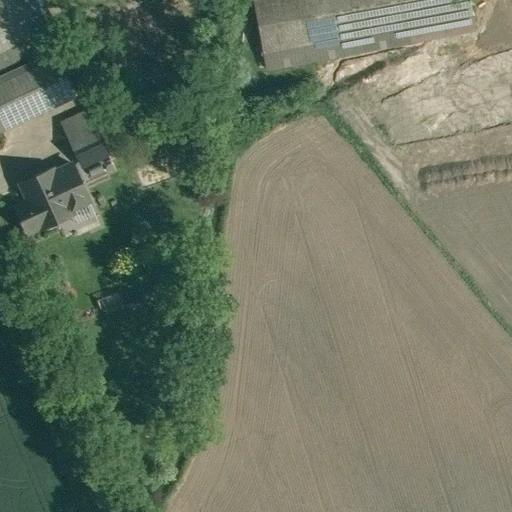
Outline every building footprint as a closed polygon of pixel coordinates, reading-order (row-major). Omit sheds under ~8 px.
[(19,0),(0,0),(0,50),(36,34),(19,0)] [(255,0),(267,67),(475,29),(469,0),(255,0)] [(55,51),(0,76),(0,130),(75,94),(55,51)] [(93,53),(76,60),(87,85),(104,78),(93,53)] [(98,129),(73,140),(84,164),(109,152),(98,129)] [(73,162),(55,170),(54,168),(22,183),(34,209),(21,215),(29,231),(45,224),(50,226),(58,223),(60,217),(74,211),(72,207),(90,199),(73,162)]
